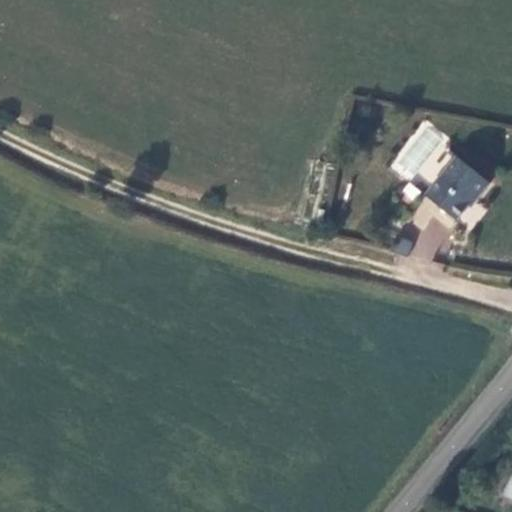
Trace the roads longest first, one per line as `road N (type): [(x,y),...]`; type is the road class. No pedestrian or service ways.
road 1 (unclassified): [(511,307),(348,266),(0,136)]
road 2 (secondary): [(511,380),(403,511)]
